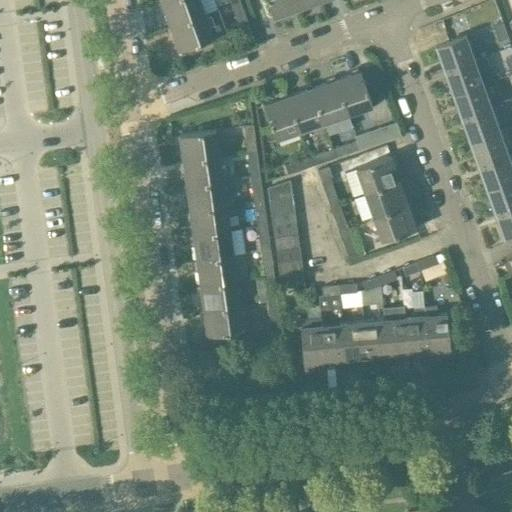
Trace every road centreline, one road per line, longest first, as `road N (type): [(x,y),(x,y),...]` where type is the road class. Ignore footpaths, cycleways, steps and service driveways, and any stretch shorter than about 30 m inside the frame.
road 1 (residential): [(143,483),(78,0)]
road 2 (residential): [(511,377),(385,18)]
road 3 (residential): [(178,479),(129,108)]
road 4 (residential): [(129,108),(385,18)]
road 5 (residential): [(296,453),(457,413)]
road 6 (residential): [(0,503),(143,483)]
road 7 (residential): [(178,479),(296,453)]
